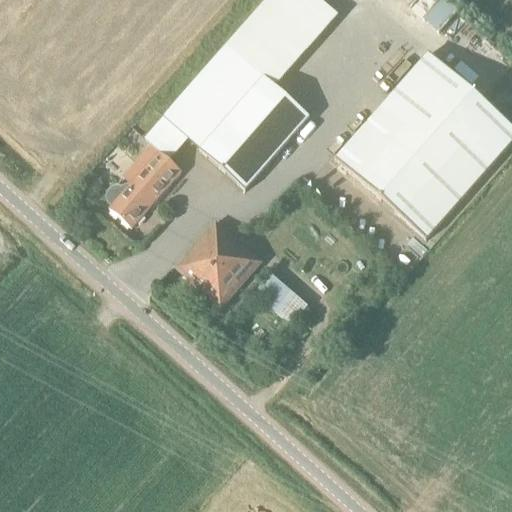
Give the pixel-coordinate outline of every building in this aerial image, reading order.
[(316,0),(268,0),(226,48),(264,81),(327,9),(316,0)] [(438,0),(423,18),(438,32),(457,10),(445,0),(438,0)] [(170,127),(244,192),(308,120),(226,48),(144,141),(152,148),(170,127)] [(363,188),(365,190),(366,190),(379,201),(378,202),(380,203),(381,203),(394,214),(393,215),(395,217),(396,216),(409,228),(408,228),(410,230),(411,229),(423,241),(425,243),(427,241),(426,240),(437,228),(438,228),(439,226),(451,212),(451,213),(453,211),(464,198),(466,196),(465,196),(478,182),(478,183),(480,181),(479,180),(491,168),(493,166),(492,166),(504,153),(506,151),(511,143),(511,131),(504,124),(502,122),(489,111),(489,110),(487,109),(474,97),(472,95),(472,96),(459,84),(457,82),(457,83),(444,71),(442,69),(429,58),(430,58),(428,56),(426,58),(415,71),(413,72),(413,73),(402,86),(400,87),(400,88),(389,101),(389,100),(387,102),(375,116),(373,118),(362,131),(362,130),(360,132),(361,133),(349,146),(348,146),(347,148),(336,160),(334,162),(336,164),(343,170),(349,175),(348,175),(350,177),(351,176),(364,188),(363,188)] [(111,208),(109,211),(131,231),(180,174),(158,155),(125,193),(121,189),(116,189),(111,190),(107,194),(106,199),(108,205),(111,208)] [(215,225),(175,270),(221,310),(260,265),(215,225)] [(270,277),(254,296),(291,328),(307,308),(270,277)]
